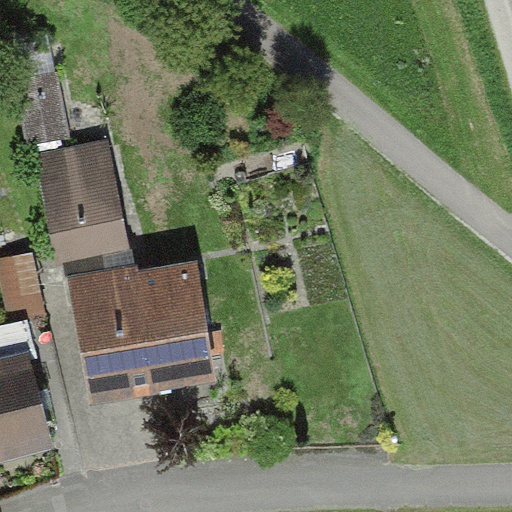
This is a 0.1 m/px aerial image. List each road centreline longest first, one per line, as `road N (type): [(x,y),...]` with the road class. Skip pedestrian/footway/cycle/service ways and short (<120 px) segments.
road 1 (unclassified): [(511,477),(99,501),(67,511)]
road 2 (track): [(511,224),(205,0)]
